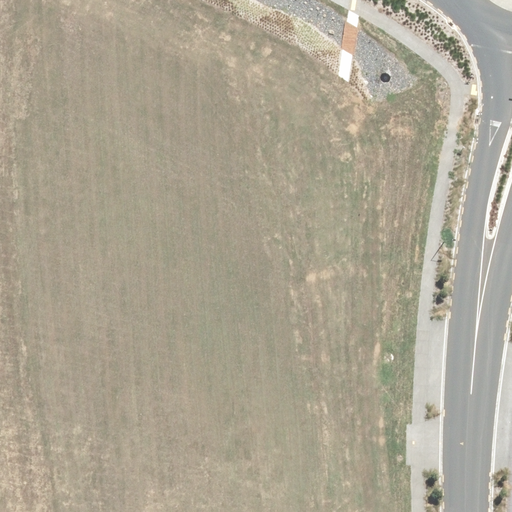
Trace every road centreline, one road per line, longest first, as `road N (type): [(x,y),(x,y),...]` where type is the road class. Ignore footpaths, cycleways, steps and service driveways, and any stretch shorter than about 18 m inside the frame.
road 1 (tertiary): [(470,378),(469,277),(497,93),(497,50),(478,20)]
road 2 (tertiary): [(511,236),(470,378)]
road 3 (tertiary): [(466,511),(470,378)]
